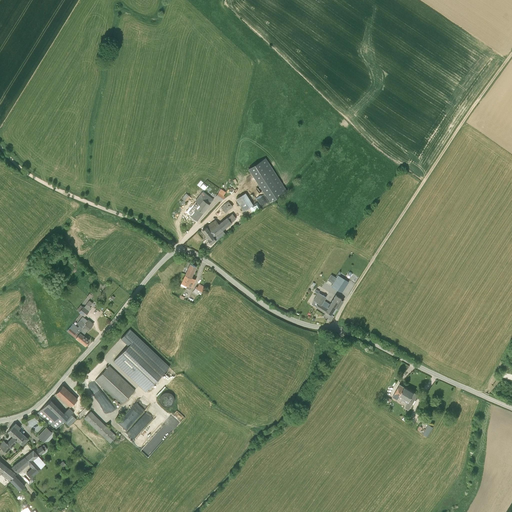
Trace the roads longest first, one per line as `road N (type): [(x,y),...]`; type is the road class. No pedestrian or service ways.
road 1 (unclassified): [(511,408),(355,334),(287,318),(178,247),(44,399),(15,417)]
road 2 (track): [(511,53),(331,328)]
road 3 (track): [(194,511),(250,447),(293,414),(342,330)]
road 4 (track): [(178,247),(44,183),(0,146)]
